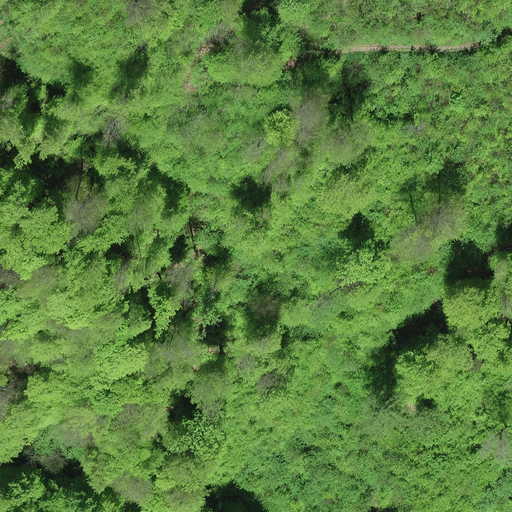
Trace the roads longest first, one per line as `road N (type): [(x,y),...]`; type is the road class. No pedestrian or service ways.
road 1 (track): [(261,0),(206,47),(191,82),(366,48),(471,47),(511,32)]
road 2 (track): [(511,245),(460,267),(414,323),(427,328),(511,310)]
